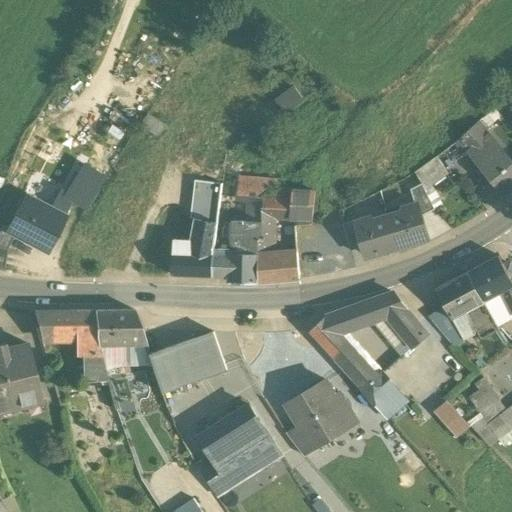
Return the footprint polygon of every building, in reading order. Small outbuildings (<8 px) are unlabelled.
[(476,123),(458,141),(469,154),(480,144),(488,137),(476,123)] [(501,152),(488,137),(480,144),(493,159),(501,152)] [(493,159),(480,144),(469,154),(468,154),(480,169),(481,169),(493,159)] [(511,184),(511,165),(501,152),(493,159),(481,169),(488,177),(480,183),(488,193),(496,186),(502,194),(511,184)] [(435,158),(415,173),(421,184),(424,188),(445,173),(435,158)] [(86,210),(104,179),(83,166),(67,194),(65,197),(72,202),(86,210)] [(194,221),(217,224),(223,181),(195,177),(189,220),(194,221)] [(236,177),(236,196),(248,198),(258,198),(258,196),(276,183),(236,177)] [(435,210),(421,184),(410,190),(414,204),(417,204),(421,217),(435,210)] [(52,211),(64,217),(72,202),(65,197),(67,194),(62,191),(52,211)] [(290,192),(276,191),(275,199),(275,200),(275,219),(289,219),(290,192)] [(314,192),(290,192),(289,219),(312,219),(314,192)] [(8,230),(7,232),(15,236),(46,252),(64,217),(52,211),(25,197),(8,230)] [(258,198),(250,198),(249,211),(262,212),(263,199),(258,198)] [(275,200),(263,199),(262,212),(262,218),(273,219),(275,219),(275,200)] [(414,204),(402,208),(403,212),(387,217),(397,248),(427,239),(421,217),(417,204),(414,204)] [(262,212),(249,211),(248,224),(261,225),(262,218),(262,212)] [(387,217),(372,221),(371,217),(357,221),(355,222),(361,242),(366,257),(397,248),(387,217)] [(273,219),(262,218),(261,225),(261,226),(257,226),(257,256),(258,284),(299,280),(299,276),(296,253),(274,254),(273,219)] [(356,220),(342,224),(349,246),(361,242),(355,222),(357,221),(356,220)] [(217,224),(194,221),(193,227),(190,243),(172,243),(171,276),(213,277),(214,251),(214,246),(217,224)] [(248,224),(227,224),(227,230),(230,230),(230,251),(214,251),(213,277),(229,277),(230,282),(229,284),(258,284),(257,256),(257,226),(261,226),(261,225),(248,224)] [(8,230),(2,227),(0,231),(0,247),(8,249),(15,236),(7,232),(8,230)] [(498,256),(468,272),(468,273),(484,302),(502,293),(511,311),(511,282),(508,276),(511,274),(511,269),(509,265),(504,267),(498,256)] [(468,273),(436,290),(445,307),(452,319),(472,308),(484,302),(468,273)] [(511,311),(502,293),(484,302),(497,327),(511,318),(511,311)] [(413,345),(426,334),(420,329),(393,294),(325,317),(341,334),(387,316),(412,346),(413,345)] [(497,327),(484,302),(472,308),(486,333),(497,327)] [(452,319),(445,307),(429,316),(434,326),(454,346),(463,340),(452,319)] [(134,310),(95,311),(96,338),(98,344),(145,343),(134,310)] [(69,338),(68,311),(33,312),(40,339),(69,338)] [(96,338),(95,311),(68,311),(69,338),(75,338),(75,355),(81,355),(96,354),(100,354),(98,344),(96,338)] [(341,334),(325,317),(326,318),(311,332),(337,362),(344,369),(346,372),(362,391),(378,376),(341,334)] [(147,356),(162,395),(227,371),(213,332),(147,356)] [(4,345),(0,345),(0,412),(40,403),(26,345),(5,350),(4,345)] [(96,354),(81,355),(83,363),(97,363),(96,361),(96,354)] [(102,362),(97,363),(104,383),(107,382),(103,366),(102,362)] [(82,384),(104,383),(97,363),(83,363),(82,384)] [(402,392),(384,371),(378,376),(362,391),(385,418),(407,399),(402,392)] [(483,377),(472,385),(476,392),(468,398),(482,419),(496,439),(501,446),(511,438),(511,404),(503,410),(495,398),(498,396),(483,377)] [(325,380),(308,391),(311,396),(300,402),(298,399),(286,406),(299,428),(310,446),(312,445),(344,425),(340,419),(351,412),(339,393),(334,395),(325,380)] [(308,391),(298,399),(300,402),(311,396),(308,391)] [(407,399),(385,418),(391,424),(399,417),(413,405),(409,401),(407,399)] [(454,438),(466,427),(444,402),(432,413),(454,438)] [(281,456),(250,405),(199,436),(211,456),(230,487),(281,456)] [(496,439),(482,419),(470,427),(488,446),(496,439)] [(310,446),(299,428),(286,436),(303,457),(315,450),(312,445),(310,446)] [(216,495),(230,487),(211,456),(197,465),(216,495)] [(0,493),(0,511),(18,511),(12,498),(4,502),(0,493)] [(201,511),(193,500),(174,511),(201,511)]
